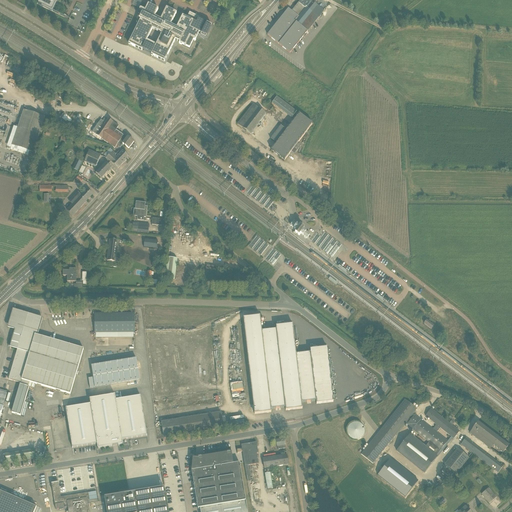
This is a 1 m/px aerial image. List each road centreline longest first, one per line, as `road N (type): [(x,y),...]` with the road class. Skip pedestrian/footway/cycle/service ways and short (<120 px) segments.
road 1 (unclassified): [(0,475),(294,427)]
road 2 (unclassified): [(7,291),(46,302),(288,305)]
road 3 (tertiary): [(176,108),(119,84),(0,8)]
road 4 (unclassified): [(288,305),(192,220),(151,169)]
road 5 (secondary): [(274,0),(176,108)]
road 6 (secondary): [(7,291),(112,190)]
road 7 (secondary): [(183,112),(275,0)]
road 8 (unclassified): [(289,198),(183,112)]
road 9 (track): [(377,25),(511,29)]
road 10 (unclassified): [(511,433),(465,402),(391,376)]
road 11 (unclassified): [(391,376),(288,305)]
